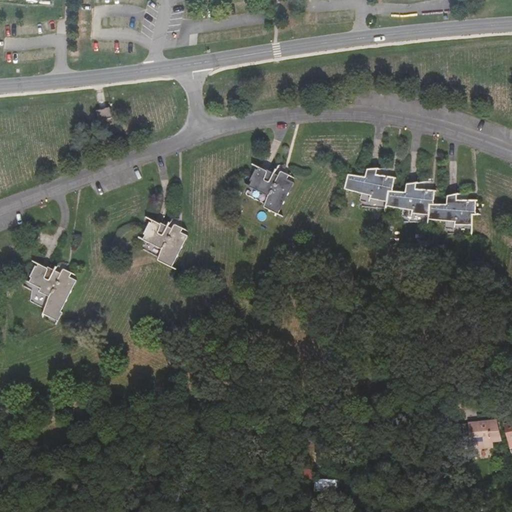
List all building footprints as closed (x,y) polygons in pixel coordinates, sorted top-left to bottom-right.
[(279,214),(295,183),(287,180),(289,176),(283,173),(282,173),(281,173),(280,177),(274,174),(270,181),(269,181),(266,180),(265,179),(266,175),(267,172),(266,172),(265,171),(250,163),(249,166),(247,165),(242,176),(244,177),(241,182),(246,184),(257,190),(255,192),(255,193),(268,199),(267,201),(262,216),(277,224),(281,216),(279,214)] [(394,194),(395,182),(376,181),(376,178),(367,178),(367,185),(353,184),(352,201),(375,202),(375,206),(392,207),(393,194),(394,194)] [(434,204),(435,192),(416,191),(416,188),(407,188),(407,195),(394,194),(393,194),(392,207),(392,210),(415,212),(415,216),(432,217),(433,204),(434,204)] [(472,226),(473,213),(474,213),(475,201),(456,201),(456,198),(447,197),(447,204),(434,204),(433,204),(432,217),(432,220),(455,221),(455,226),(472,226)] [(173,267),(189,236),(182,233),(183,228),(177,226),(177,225),(176,225),(175,226),(173,230),(168,227),(164,234),(163,234),(159,233),(159,232),(160,227),(161,225),(160,225),(159,224),(144,216),(143,219),(141,218),(136,229),(138,230),(135,235),(139,237),(140,236),(151,243),(149,245),(149,246),(162,252),(161,254),(156,269),(171,277),(175,268),(173,267)] [(62,312),(78,281),(70,277),(72,273),(66,270),(65,270),(64,271),(62,274),(56,271),(53,279),(52,279),(48,277),(49,272),(49,270),(49,269),(48,268),(33,261),(32,264),(30,263),(24,274),(26,275),(24,280),(28,282),(28,281),(39,287),(38,290),(51,297),(50,299),(44,314),(60,322),(64,313),(62,312)] [(502,442),(498,422),(469,424),(471,451),(493,449),(493,443),(502,442)] [(366,439),(347,439),(347,449),(366,449),(366,439)] [(304,448),(304,458),(327,456),(326,446),(304,448)] [(313,470),(305,470),(304,480),(312,480),(313,470)] [(175,471),(140,474),(141,485),(176,482),(175,471)] [(320,480),(319,492),(339,494),(340,481),(320,480)] [(368,487),(358,487),(358,502),(368,502),(368,487)]
